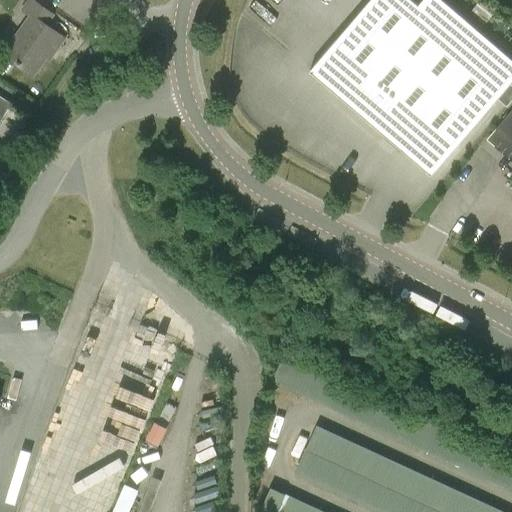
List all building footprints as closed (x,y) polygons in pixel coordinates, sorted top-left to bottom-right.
[(4,55),(33,76),(52,50),(55,52),(64,39),(45,25),(53,16),(31,0),(29,0),(23,10),(32,16),(4,55)] [(511,60),(441,0),(423,0),(418,6),(410,0),(371,0),(309,72),(432,177),(511,82),(511,60)] [(485,25),(495,13),(480,1),(470,13),(485,25)] [(511,110),(496,129),(487,140),(511,161),(511,110)] [(509,511),(311,430),(290,480),(368,511),(509,511)]
